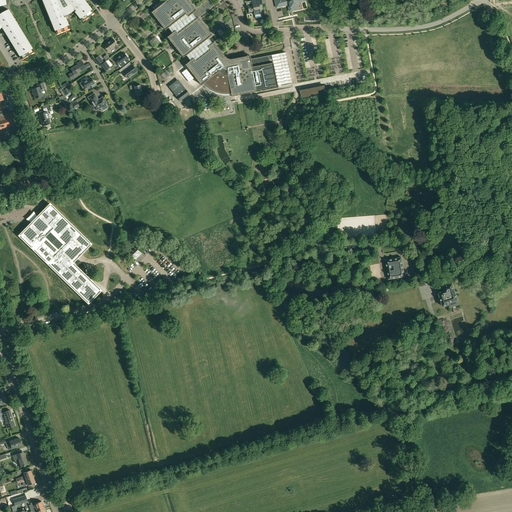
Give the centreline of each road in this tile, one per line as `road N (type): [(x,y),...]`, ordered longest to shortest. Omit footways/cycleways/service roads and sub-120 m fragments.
road 1 (residential): [(481,0),(415,28),(250,31),(231,0)]
road 2 (secondary): [(50,489),(5,354)]
